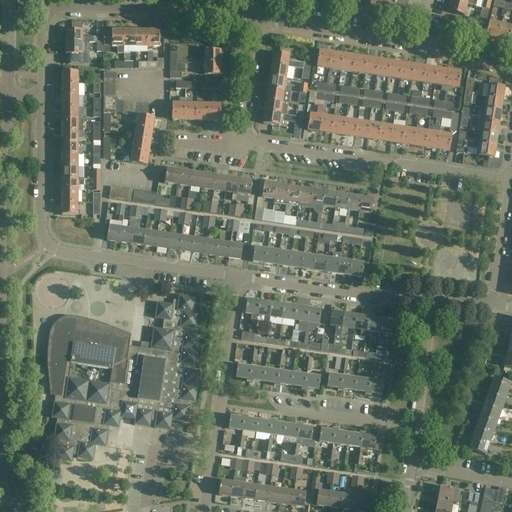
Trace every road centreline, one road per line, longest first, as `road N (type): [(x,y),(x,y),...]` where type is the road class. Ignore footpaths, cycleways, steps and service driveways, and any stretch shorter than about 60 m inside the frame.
road 1 (residential): [(511,180),(242,142),(262,19)]
road 2 (residential): [(237,276),(49,244),(42,95)]
road 3 (residential): [(0,386),(7,95)]
road 4 (residential): [(204,511),(237,276)]
road 5 (residential): [(436,301),(237,276)]
road 6 (residential): [(417,431),(280,411)]
road 7 (residential): [(417,431),(436,301)]
road 8 (residential): [(170,8),(42,8)]
road 9 (residential): [(493,304),(511,180)]
